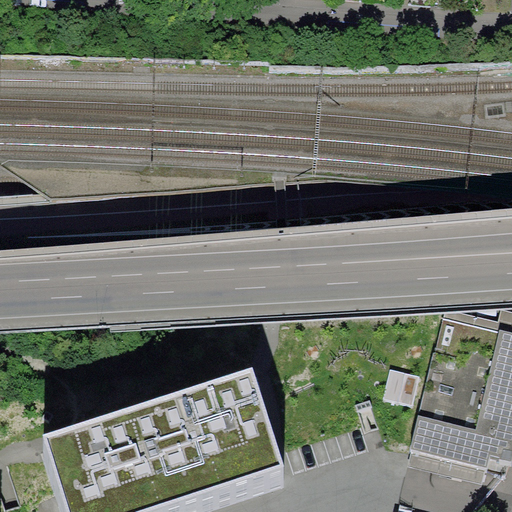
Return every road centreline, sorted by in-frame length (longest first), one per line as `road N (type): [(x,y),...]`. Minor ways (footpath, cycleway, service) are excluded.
road 1 (residential): [(111,0),(511,29)]
road 2 (motorway): [(320,229),(0,239)]
road 3 (motorway): [(247,279),(511,241)]
road 4 (motorway): [(247,279),(511,271)]
road 5 (motorway): [(0,291),(247,279)]
road 6 (motorway): [(511,208),(320,229)]
road 7 (motorway): [(511,222),(320,229)]
